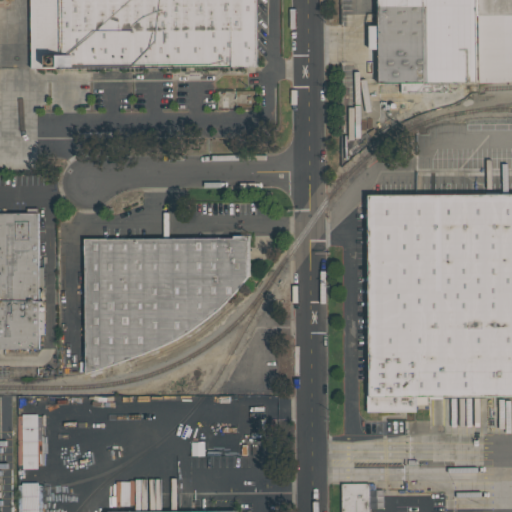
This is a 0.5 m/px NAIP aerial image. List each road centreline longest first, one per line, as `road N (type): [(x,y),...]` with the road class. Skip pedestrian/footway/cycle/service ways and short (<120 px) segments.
road 1 (tertiary): [(310,0),(311,511)]
road 2 (residential): [(90,178),(311,177)]
